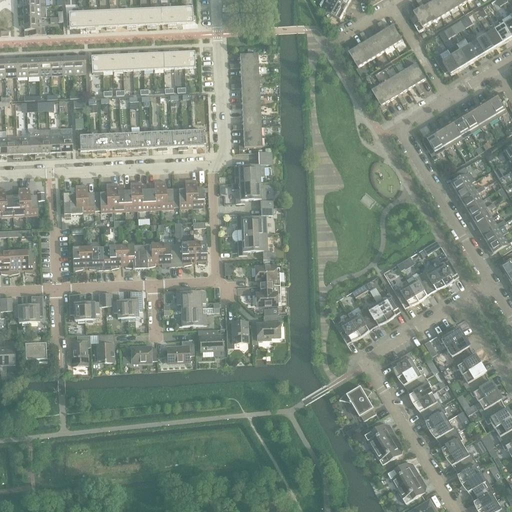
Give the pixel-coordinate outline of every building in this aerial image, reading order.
[(45,0),(22,0),(23,9),(41,8),(46,8),(45,0)] [(348,8),(333,0),(329,0),(327,5),(321,8),(327,18),(330,16),(341,22),(348,8)] [(333,0),(348,8),(352,0),(333,0)] [(438,0),(432,4),(442,19),(450,14),(441,0),(438,0)] [(459,9),(453,0),(441,0),(450,14),(459,9)] [(453,0),(459,9),(468,4),(465,0),(453,0)] [(424,9),(426,8),(423,4),(419,6),(423,12),(410,20),(419,34),(425,31),(425,30),(433,25),(424,9)] [(424,9),(433,25),(442,19),(432,4),(426,8),(424,9)] [(23,9),(24,20),(41,20),(46,19),(46,8),(41,8),(23,9)] [(182,9),(171,10),(172,29),(177,28),(177,25),(182,25),(182,9)] [(182,9),(182,25),(193,25),(193,22),(195,22),(195,18),(193,18),(192,9),(182,9)] [(151,11),(152,30),(156,29),(156,26),(162,26),(161,10),(151,11)] [(171,10),(161,10),(162,26),(168,26),(168,29),(172,29),(171,10)] [(131,31),(131,11),(120,12),(121,28),(127,28),(127,31),(131,31)] [(141,11),(131,11),(131,31),(136,30),(136,27),(141,27),(141,11)] [(151,11),(141,11),(141,27),(147,27),(147,30),(152,30),(151,11)] [(110,12),(100,13),(101,29),(106,29),(107,32),(111,31),(110,12)] [(110,12),(111,31),(116,31),(115,28),(121,28),(120,12),(110,12)] [(80,14),(80,30),(86,30),(86,32),(91,32),(90,13),(80,14)] [(90,13),(91,32),(95,32),(95,29),(101,29),(100,13),(90,13)] [(80,30),(80,14),(69,14),(69,23),(67,23),(67,28),(69,28),(70,30),(80,30)] [(41,20),(24,20),(24,32),(30,32),(30,36),(29,37),(46,36),(43,28),(41,29),(41,20)] [(496,31),(505,46),(511,41),(511,37),(505,26),(496,31)] [(384,27),(380,29),(383,34),(376,38),(385,53),(394,48),(385,33),(386,31),(384,27)] [(385,33),(394,48),(403,43),(394,27),(386,31),(385,33)] [(487,36),(496,51),(505,46),(496,31),(487,36)] [(478,42),(487,56),(496,51),(487,36),(478,42)] [(358,48),(368,64),(376,59),(367,43),(369,42),(366,38),(363,40),(365,44),(358,48)] [(367,43),(376,59),(385,53),(376,38),(369,42),(367,43)] [(460,50),(459,50),(470,67),(478,62),(470,47),(469,47),(466,41),(458,46),(460,50)] [(478,42),(470,47),(478,62),(487,56),(478,42)] [(368,64),(358,48),(352,53),(349,48),(345,51),(349,57),(350,56),(358,70),(368,64)] [(459,50),(451,55),(461,72),(470,67),(459,50)] [(184,70),(184,54),(178,54),(178,51),(173,52),(174,71),(184,70)] [(149,56),(143,56),(144,72),(154,72),(153,52),(148,53),(149,56)] [(157,52),(153,52),(154,72),(164,71),(163,55),(158,55),(157,52)] [(169,55),(163,55),(164,71),(174,71),(173,52),(169,52),(169,55)] [(461,72),(451,55),(449,52),(440,57),(435,60),(445,76),(449,73),(452,78),(461,72)] [(133,72),(132,53),(128,54),(128,57),(122,57),(123,73),(133,72)] [(132,53),(133,72),(144,72),(143,56),(137,56),(137,53),(132,53)] [(108,58),(102,58),(103,74),(113,73),(112,54),(108,55),(108,58)] [(112,54),(113,73),(123,73),(122,57),(117,57),(117,54),(112,54)] [(184,54),(184,70),(195,70),(195,60),(197,60),(197,56),(195,56),(194,54),(184,54)] [(240,57),(240,65),(240,68),(258,67),(258,56),(240,57)] [(103,74),(102,58),(91,58),(91,61),(89,61),(89,65),(92,65),(92,74),(103,74)] [(74,76),(73,59),(62,60),(63,77),(74,76)] [(73,59),(74,76),(86,76),(85,59),(73,59)] [(51,77),(50,60),(39,61),(40,78),(51,77)] [(50,60),(51,77),(63,77),(62,60),(50,60)] [(16,62),(17,79),(28,79),(27,61),(16,62)] [(39,61),(27,61),(28,79),(40,78),(39,61)] [(16,62),(5,62),(5,80),(17,79),(16,62)] [(240,65),(235,66),(235,70),(240,70),(241,78),(259,77),(258,67),(240,68),(240,65)] [(417,66),(408,71),(417,87),(419,85),(426,81),(417,66)] [(415,88),(418,92),(422,90),(419,85),(417,87),(408,71),(399,76),(408,92),(415,88)] [(408,92),(399,76),(390,82),(400,97),(402,96),(408,92)] [(241,78),(241,86),(241,88),(259,87),(259,77),(241,78)] [(398,98),(400,103),(404,100),(402,96),(400,97),(390,82),(382,87),(391,102),(398,98)] [(241,86),(236,86),(236,90),(241,90),(242,98),(260,97),(259,87),(241,88),(241,86)] [(391,102),(382,87),(372,92),(381,106),(379,107),(383,113),(387,111),(384,107),(391,102)] [(488,102),(498,119),(508,114),(502,105),(506,103),(500,94),(488,102)] [(242,98),(242,106),(242,108),(260,107),(260,97),(242,98)] [(475,105),(477,108),(479,107),(490,124),(498,119),(488,102),(481,106),(479,102),(475,105)] [(242,110),(242,118),(261,118),(260,107),(242,108),(242,106),(237,106),(237,111),(242,110)] [(470,112),(481,130),(490,124),(479,107),(477,108),(470,112)] [(461,113),(458,115),(460,119),(462,118),(472,135),(481,130),(470,112),(464,116),(461,113)] [(261,118),(242,118),(243,126),(243,129),(261,128),(261,118)] [(462,118),(460,119),(453,123),(463,140),(472,135),(462,118)] [(440,126),(442,129),(444,128),(455,145),(463,140),(453,123),(446,127),(444,123),(440,126)] [(243,126),(238,127),(238,131),(243,131),(243,139),(262,138),(261,128),(243,129),(243,126)] [(442,129),(435,133),(446,151),(455,145),(444,128),(442,129)] [(49,132),(51,155),(56,154),(57,158),(61,158),(61,137),(60,131),(49,132)] [(28,138),(29,156),(35,155),(35,159),(40,159),(39,132),(28,133),(28,138)] [(51,155),(49,132),(39,132),(40,159),(45,159),(45,155),(51,155)] [(192,132),(182,133),(183,152),(188,151),(187,148),(193,148),(192,132)] [(192,132),(193,148),(204,148),(204,145),(206,145),(206,141),(203,141),(203,132),(192,132)] [(151,134),(152,150),(158,150),(158,153),(162,153),(162,133),(151,134)] [(162,133),(162,153),(167,152),(167,149),(173,149),(172,133),(162,133)] [(183,152),(182,133),(172,133),(173,149),(178,149),(179,152),(183,152)] [(423,141),(428,150),(433,157),(436,155),(437,156),(446,151),(435,133),(423,141)] [(131,135),(132,151),(137,151),(138,154),(142,153),(141,134),(131,135)] [(141,134),(142,153),(147,153),(146,150),(152,150),(151,134),(141,134)] [(111,136),(111,152),(117,152),(117,155),(122,154),(121,135),(111,136)] [(121,135),(122,154),(126,154),(126,151),(132,151),(131,135),(121,135)] [(61,137),(61,158),(66,158),(66,154),(73,154),(72,136),(61,137)] [(101,155),(101,136),(90,137),(91,153),(97,153),(97,156),(101,155)] [(101,136),(101,155),(106,155),(106,152),(111,152),(111,136),(101,136)] [(91,153),(90,137),(79,137),(80,146),(78,146),(78,151),(80,151),(80,153),(91,153)] [(17,139),(18,160),(23,160),(23,156),(29,156),(28,138),(17,139)] [(262,138),(243,139),(244,147),(239,147),(239,151),(246,151),(246,150),(262,149),(262,138)] [(17,139),(6,139),(7,157),(13,156),(13,160),(18,160),(17,139)] [(511,148),(503,155),(508,164),(511,163),(511,162),(511,161),(511,148)] [(272,160),(258,161),(259,167),(249,168),(250,185),(260,184),(260,179),(264,179),(264,167),(272,167),(272,160)] [(239,180),(239,185),(250,185),(249,168),(234,168),(235,180),(239,180)] [(449,186),(455,195),(472,185),(467,177),(469,175),(465,169),(453,177),(456,182),(449,186)] [(180,209),(180,211),(192,211),(191,181),(190,181),(190,182),(185,182),(186,191),(180,191),(180,190),(172,191),(172,192),(173,200),(180,200),(180,209)] [(191,181),(192,211),(204,210),(204,211),(205,211),(204,190),(203,190),(197,190),(196,181),(191,182),(191,181)] [(155,192),(148,193),(149,213),(161,212),(160,183),(159,183),(160,183),(154,183),(155,192)] [(160,183),(161,212),(174,211),(174,209),(180,209),(180,200),(173,200),(172,192),(166,192),(165,183),(160,183)] [(131,194),(124,194),(125,214),(137,213),(136,184),(130,184),(131,194)] [(136,184),(137,213),(149,213),(148,193),(142,193),(141,184),(136,184)] [(250,185),(251,202),(260,202),(261,210),(273,210),(272,202),(265,203),(265,190),(260,190),(260,184),(250,185)] [(113,214),(112,185),(106,186),(107,195),(101,195),(100,195),(101,203),(94,204),(94,213),(95,213),(101,213),(101,215),(113,214)] [(112,185),(113,214),(125,214),(124,194),(118,194),(117,185),(112,185)] [(250,185),(239,185),(232,186),(232,192),(235,192),(236,206),(245,206),(245,202),(251,202),(250,185)] [(476,192),(472,185),(455,195),(460,204),(477,194),(476,192)] [(82,216),(81,186),(81,187),(76,187),(76,196),(70,196),(70,195),(63,196),(64,219),(71,219),(71,216),(82,216)] [(81,186),(82,216),(95,215),(95,213),(94,213),(94,204),(101,203),(100,195),(101,195),(101,194),(93,194),(93,195),(87,195),(87,186),(82,187),(81,186)] [(0,190),(0,189),(0,190),(1,219),(13,219),(12,199),(6,199),(6,190),(0,190)] [(19,199),(12,199),(13,219),(25,218),(24,189),(19,190),(19,199)] [(24,189),(25,218),(37,218),(37,219),(38,219),(37,197),(36,197),(36,198),(30,198),(29,189),(24,189)] [(460,204),(465,213),(483,202),(479,196),(482,194),(480,190),(476,192),(477,194),(460,204)] [(483,202),(465,213),(471,222),(488,211),(487,209),(483,202)] [(490,207),(487,209),(488,211),(471,222),(476,230),(493,220),(489,213),(493,211),(490,207)] [(261,219),(251,219),(252,237),(267,236),(266,218),(273,217),(273,210),(261,210),(261,219)] [(232,236),(232,237),(252,237),(251,219),(245,220),(245,216),(237,217),(237,232),(236,232),(235,232),(234,233),(233,233),(233,234),(232,235),(232,236)] [(476,230),(481,239),(498,229),(497,227),(493,220),(476,230)] [(501,225),(497,227),(498,229),(481,239),(486,248),(504,237),(500,231),(503,228),(501,225)] [(252,237),(253,254),(263,253),(263,262),(275,262),(275,254),(267,254),(267,236),(252,237)] [(247,254),(253,254),(252,237),(232,237),(232,238),(232,239),(233,240),(233,241),(234,242),(235,242),(236,243),(237,243),(238,243),(238,258),(247,257),(247,254)] [(504,237),(486,248),(492,257),(499,253),(502,258),(511,252),(511,246),(511,245),(509,246),(504,237)] [(194,245),(195,264),(198,263),(198,266),(206,267),(206,268),(207,268),(206,244),(194,245)] [(181,246),(176,246),(177,269),(184,269),(184,268),(192,266),(192,264),(195,264),(194,245),(181,245),(181,246)] [(139,248),(140,271),(148,270),(155,268),(155,265),(158,265),(157,246),(145,247),(139,248)] [(170,246),(157,246),(158,265),(161,265),(162,268),(169,269),(177,269),(176,246),(170,246)] [(109,249),(103,249),(104,272),(111,272),(111,271),(119,270),(119,267),(122,267),(121,248),(109,249)] [(121,248),(122,267),(125,267),(125,270),(133,270),(133,271),(140,271),(139,248),(134,248),(121,248)] [(85,250),(86,269),(89,268),(89,271),(97,272),(97,273),(104,272),(103,249),(97,250),(97,249),(85,250)] [(86,269),(85,250),(72,250),(74,274),(75,274),(75,273),(83,271),(83,269),(86,269)] [(21,254),(22,272),(25,272),(25,275),(33,276),(34,276),(33,253),(21,254)] [(0,254),(0,273),(1,273),(1,276),(9,277),(9,278),(10,277),(9,254),(0,254)] [(9,254),(10,277),(11,277),(19,275),(19,272),(22,272),(21,254),(9,254)] [(500,270),(505,279),(511,274),(511,254),(503,260),(506,266),(500,270)] [(436,270),(446,287),(455,282),(454,281),(459,278),(447,258),(440,263),(442,266),(436,270)] [(260,282),(260,288),(279,288),(279,281),(277,281),(276,268),(270,268),(270,262),(263,262),(263,268),(255,269),(255,282),(260,282)] [(428,272),(421,276),(433,295),(446,287),(436,270),(429,274),(428,272)] [(409,286),(419,303),(433,295),(421,276),(414,280),(415,282),(409,286)] [(370,293),(375,290),(371,283),(366,286),(370,293)] [(419,303),(409,286),(403,290),(401,288),(394,292),(405,311),(410,308),(419,303)] [(279,288),(260,288),(261,295),(256,295),(256,309),(278,308),(278,295),(280,295),(279,288)] [(191,294),(191,311),(202,311),(202,305),(206,305),(205,293),(191,294)] [(127,303),(128,322),(136,322),(136,320),(139,320),(138,314),(143,314),(142,294),(130,294),(130,302),(127,303)] [(181,306),(181,312),(191,311),(191,294),(176,295),(177,306),(181,306)] [(105,296),(106,309),(113,308),(113,315),(118,315),(118,321),(121,320),(121,323),(128,322),(127,303),(112,303),(112,295),(105,296)] [(377,305),(388,322),(396,317),(396,316),(401,313),(390,295),(383,299),(384,301),(377,305)] [(100,304),(84,305),(85,324),(93,324),(92,322),(95,322),(95,316),(99,316),(99,309),(106,309),(105,296),(99,296),(100,304)] [(85,324),(84,305),(81,305),(81,297),(69,297),(70,317),(74,317),(75,323),(78,322),(78,325),(85,324)] [(28,307),(29,327),(37,327),(37,324),(40,324),(39,318),(44,318),(43,298),(31,299),(32,307),(28,307)] [(6,300),(7,313),(14,313),(14,319),(19,319),(19,325),(22,325),(22,327),(29,327),(28,307),(13,308),(13,300),(6,300)] [(370,307),(363,311),(374,330),(388,322),(377,305),(371,309),(370,307)] [(191,311),(181,312),(181,317),(177,317),(178,329),(192,328),(191,311)] [(202,311),(191,311),(192,328),(207,328),(206,316),(202,316),(202,311)] [(351,321),(361,338),(374,330),(363,311),(356,315),(357,317),(351,321)] [(280,325),(281,325),(281,317),(267,318),(267,325),(257,325),(258,340),(258,342),(271,342),(270,340),(280,340),(280,325)] [(361,338),(351,321),(344,325),(343,323),(336,327),(347,346),(352,343),(361,338)] [(234,345),(248,345),(247,324),(232,324),(232,334),(227,334),(227,351),(234,350),(234,345)] [(444,344),(448,351),(465,340),(459,332),(456,327),(437,338),(442,345),(444,344)] [(200,338),(201,353),(223,352),(222,337),(218,337),(217,332),(202,332),(202,338),(200,338)] [(113,348),(115,348),(114,336),(98,337),(99,347),(97,347),(98,363),(104,362),(104,365),(114,365),(113,348)] [(91,349),(90,338),(77,338),(77,344),(71,344),(72,368),(88,368),(87,350),(91,349)] [(34,362),(37,365),(50,364),(49,352),(46,352),(46,346),(40,346),(40,340),(22,340),(23,354),(23,361),(26,361),(26,363),(34,362)] [(449,358),(453,365),(473,354),(465,340),(448,351),(451,357),(449,358)] [(0,349),(0,367),(15,366),(15,349),(18,349),(17,343),(4,343),(4,349),(0,349)] [(189,358),(194,358),(194,343),(182,343),(182,349),(167,350),(168,365),(189,364),(189,358)] [(152,363),(158,363),(157,350),(151,350),(151,349),(131,350),(132,365),(152,365),(152,363)] [(395,371),(400,379),(417,369),(413,363),(415,361),(411,354),(392,365),(395,370),(395,371)] [(460,371),(464,377),(481,367),(473,354),(453,365),(458,372),(460,371)] [(468,393),(470,392),(488,380),(481,367),(464,377),(467,384),(464,386),(468,393)] [(417,369),(400,379),(408,393),(427,381),(423,374),(421,376),(417,369)] [(488,380),(470,392),(474,399),(476,397),(480,404),(496,394),(488,380)] [(408,393),(416,406),(433,396),(429,389),(431,388),(427,381),(408,393)] [(364,423),(377,416),(376,415),(376,416),(372,409),(373,408),(366,397),(371,394),(372,394),(370,393),(368,392),(366,391),(363,391),(361,391),(359,391),(357,391),(354,391),(352,392),(350,393),(348,395),(346,396),(344,397),(343,399),(341,400),(339,402),(340,403),(340,402),(351,405),(352,406),(352,405),(359,417),(360,416),(364,423)] [(496,394),(480,404),(483,410),(480,412),(484,419),(505,407),(496,394)] [(416,406),(424,419),(443,408),(439,401),(437,402),(433,396),(416,406)] [(492,424),(496,431),(511,420),(511,419),(505,407),(484,419),(488,426),(492,424)] [(443,408),(424,419),(432,432),(449,422),(445,416),(447,414),(443,408)] [(498,438),(502,445),(511,438),(511,420),(496,431),(500,437),(498,438)] [(453,429),(449,422),(432,432),(440,446),(459,434),(455,427),(453,429)] [(365,437),(374,452),(397,439),(394,433),(388,431),(385,426),(365,437)] [(440,446),(448,459),(465,449),(461,443),(463,441),(459,434),(440,446)] [(508,451),(511,457),(511,456),(511,438),(502,445),(506,452),(508,451)] [(397,439),(374,452),(384,467),(403,456),(399,450),(401,445),(397,439)] [(448,459),(456,472),(475,461),(471,454),(469,455),(465,449),(448,459)] [(456,472),(464,486),(481,476),(477,469),(479,468),(475,461),(456,472)] [(389,476),(398,491),(420,477),(417,471),(411,470),(408,464),(389,476)] [(481,476),(464,486),(472,499),(491,488),(487,481),(485,482),(481,476)] [(420,477),(398,491),(407,506),(426,494),(422,489),(424,483),(420,477)] [(491,488),(472,499),(479,511),(481,511),(497,502),(493,495),(495,494),(491,488)] [(433,511),(432,510),(435,509),(430,502),(413,511),(433,511)] [(481,511),(505,511),(503,508),(501,509),(497,502),(481,511)]
